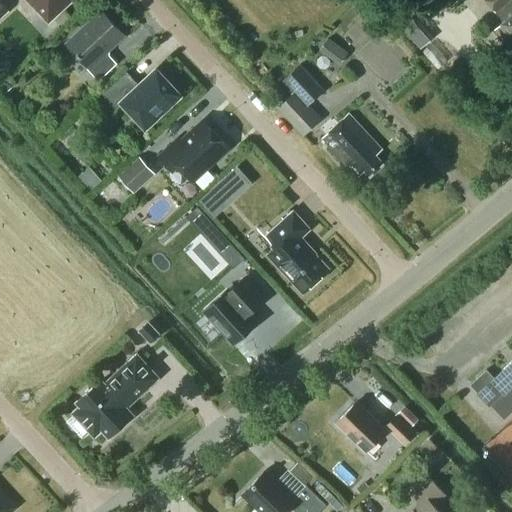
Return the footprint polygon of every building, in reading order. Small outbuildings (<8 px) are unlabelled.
[(32,0),(50,19),(70,0),(32,0)] [(511,0),(483,0),(494,12),(499,7),(508,17),(494,29),(511,50),(511,0)] [(0,18),(9,11),(0,1),(0,18)] [(119,63),(111,54),(111,48),(125,35),(102,10),(68,42),(90,66),(88,68),(100,80),(119,63)] [(302,32),(294,37),(297,42),(305,37),(302,32)] [(329,38),(320,50),(339,65),(348,53),(329,38)] [(325,89),(300,63),(283,79),(294,91),(276,108),(302,136),(320,119),(308,106),(325,89)] [(127,72),(102,94),(116,109),(123,102),(146,126),(180,95),(156,69),(139,85),(127,72)] [(8,78),(0,85),(0,90),(4,95),(14,85),(8,78)] [(384,163),(376,155),(382,150),(349,114),(323,138),(333,149),(332,150),(348,167),(350,165),(360,176),(366,170),(371,176),(384,163)] [(180,169),(189,179),(190,177),(193,180),(229,147),(204,121),(182,141),(179,138),(159,156),(173,171),(179,165),(182,168),(180,169)] [(154,175),(139,158),(118,176),(133,194),(154,175)] [(89,166),(79,176),(91,189),(102,180),(89,166)] [(237,166),(201,199),(216,216),(217,215),(232,201),(252,183),(237,166)] [(277,246),(269,253),(304,292),(329,269),(301,237),(309,228),(294,211),(268,235),(277,246)] [(227,290),(206,309),(235,342),(257,323),(247,312),(251,308),(253,310),(264,301),(243,278),(229,292),(227,290)] [(140,331),(151,342),(160,334),(149,322),(140,331)] [(111,436),(132,416),(124,407),(156,378),(137,357),(105,387),(100,382),(79,401),(84,407),(76,413),(95,434),(103,427),(111,436)] [(511,362),(495,378),(487,369),(470,384),(490,406),(492,404),(505,418),(511,411),(511,362)] [(338,422),(367,451),(387,430),(357,402),(338,422)] [(396,414),(409,427),(416,420),(403,407),(396,414)] [(396,414),(385,425),(404,445),(416,434),(409,427),(396,414)] [(435,447),(427,440),(416,452),(423,460),(435,447)] [(296,497),(267,470),(243,495),(261,511),(286,511),(292,507),(297,511),(319,511),(327,505),(307,485),(296,497)] [(410,511),(441,511),(433,503),(445,493),(430,477),(412,493),(421,503),(410,511)] [(0,511),(9,511),(14,508),(0,492),(0,511)]
